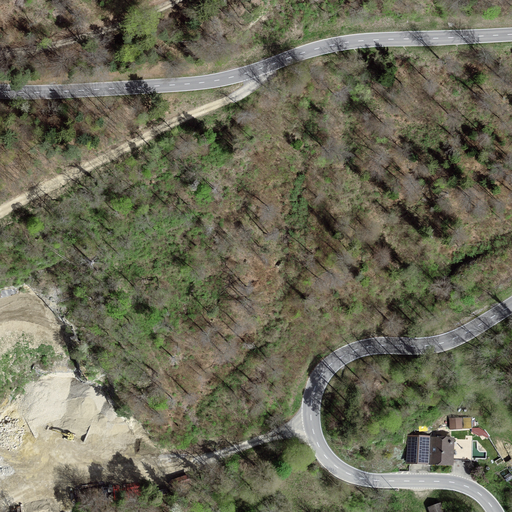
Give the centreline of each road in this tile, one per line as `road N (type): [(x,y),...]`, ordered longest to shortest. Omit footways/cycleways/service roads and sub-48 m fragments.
road 1 (tertiary): [(0,90),(216,81),(338,43),(511,34)]
road 2 (tertiary): [(494,511),(479,493),(450,481),(349,474),(320,449),(310,410),(318,379),(341,356),(376,345),(440,343),(511,305)]
road 3 (track): [(0,212),(246,89),(254,70)]
road 4 (track): [(0,51),(80,37),(175,0)]
